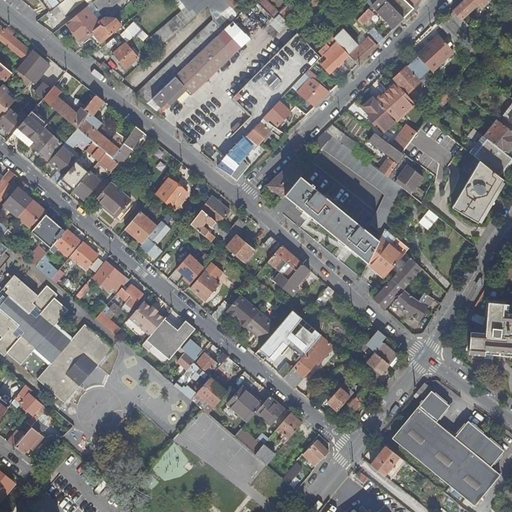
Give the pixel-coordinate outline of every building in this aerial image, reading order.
[(40,0),(50,12),(64,0),(40,0)] [(64,0),(50,12),(54,17),(61,11),(65,16),(85,0),(84,0),(64,0)] [(94,5),(101,14),(118,0),(94,0),(90,4),(92,7),(94,5)] [(217,16),(213,21),(180,52),(136,95),(147,103),(215,37),(238,15),(226,0),(174,0),(173,2),(181,11),(189,21),(208,5),(217,16)] [(244,0),(241,3),(238,0),(226,0),(238,15),(250,3),(247,0),(244,0)] [(265,0),(260,0),(258,2),(274,19),(279,14),(265,0)] [(389,24),(393,28),(404,18),(397,11),(393,7),(385,0),(376,0),(370,6),(386,21),(384,23),(387,26),(389,24)] [(385,0),(393,7),(397,11),(404,18),(414,9),(404,0),(385,0)] [(487,0),(465,0),(438,25),(456,43),(470,30),(461,20),(477,5),(481,9),(484,6),(482,5),(487,0)] [(92,7),(90,4),(86,7),(96,19),(101,14),(94,5),(92,7)] [(208,5),(213,21),(217,16),(208,5)] [(96,19),(86,7),(65,23),(80,42),(88,36),(93,32),(102,43),(120,28),(113,19),(104,18),(99,23),(96,19)] [(372,14),(367,9),(357,20),(361,25),(372,14)] [(158,47),(189,21),(181,11),(149,38),(158,47)] [(128,42),(141,29),(133,21),(120,34),(128,42)] [(0,26),(0,41),(23,60),(30,52),(12,36),(14,33),(7,28),(5,31),(0,26)] [(375,31),(371,35),(378,43),(382,39),(375,31)] [(88,36),(97,46),(102,43),(93,32),(88,36)] [(289,91),(292,88),(305,74),(307,72),(314,65),(315,65),(316,63),(321,57),(300,38),(297,33),(231,99),(257,125),(263,119),(283,97),(289,91)] [(438,36),(417,57),(431,71),(452,50),(438,36)] [(147,103),(157,111),(163,105),(167,108),(177,99),(182,104),(190,96),(183,89),(184,87),(192,94),(232,55),(215,37),(147,103)] [(352,59),(357,64),(377,46),(371,41),(352,59)] [(343,60),(351,70),(357,64),(352,59),(348,55),(336,42),(327,51),(332,56),(321,65),(329,74),(343,60)] [(138,58),(126,43),(114,54),(126,69),(138,58)] [(32,51),(24,61),(39,73),(42,75),(50,65),(32,51)] [(511,61),(504,56),(501,60),(511,69),(511,61)] [(477,64),(471,59),(466,65),(472,70),(477,64)] [(32,81),(39,73),(24,61),(23,60),(13,74),(15,76),(19,71),(32,81)] [(413,61),(393,80),(397,85),(406,95),(426,76),(413,61)] [(0,76),(0,77),(5,81),(12,73),(0,62),(0,76)] [(307,72),(320,83),(327,75),(314,65),(307,72)] [(320,83),(307,72),(305,74),(310,78),(323,89),(324,86),(320,83)] [(310,78),(305,74),(292,88),(315,106),(328,93),(323,89),(310,78)] [(463,85),(456,79),(452,85),(459,91),(463,85)] [(0,117),(8,108),(15,101),(6,93),(8,90),(3,85),(0,88),(0,117)] [(46,85),(38,95),(43,99),(51,89),(46,85)] [(392,125),(414,103),(406,95),(397,85),(394,88),(400,94),(382,117),(392,125)] [(61,91),(54,86),(51,89),(43,99),(58,112),(77,128),(88,112),(84,109),(84,110),(81,108),(76,114),(56,97),(61,91)] [(374,97),(366,105),(382,117),(400,94),(394,88),(386,96),(385,95),(378,101),(374,97)] [(289,91),(283,97),(296,107),(300,101),(289,91)] [(450,97),(446,93),(439,102),(442,105),(443,106),(450,97)] [(103,101),(95,94),(84,109),(88,112),(77,128),(87,136),(93,141),(99,147),(105,152),(113,158),(126,139),(116,132),(110,141),(101,134),(107,127),(93,116),(103,101)] [(278,127),(296,107),(283,97),(263,119),(268,122),(270,120),(278,127)] [(46,115),(51,119),(58,112),(43,99),(34,109),(38,113),(34,117),(17,137),(23,143),(46,115)] [(439,102),(437,105),(443,111),(445,107),(443,106),(442,105),(439,102)] [(163,105),(157,111),(160,115),(167,108),(163,105)] [(384,132),(392,125),(382,117),(366,105),(362,109),(372,119),(370,121),(375,126),(377,124),(384,132)] [(21,119),(8,108),(0,117),(0,129),(1,130),(3,128),(9,133),(21,119)] [(270,130),(273,133),(281,139),(286,135),(268,122),(263,119),(257,125),(241,141),(251,149),(247,154),(244,157),(246,160),(250,165),(242,174),(246,174),(269,152),(261,146),(258,143),(263,138),(264,140),(266,138),(265,136),(270,130)] [(506,154),(511,146),(511,131),(505,126),(498,120),(485,138),(506,154)] [(339,129),(332,124),(324,131),(332,137),(339,129)] [(406,124),(400,132),(411,140),(417,132),(406,124)] [(121,165),(123,162),(143,132),(135,126),(126,139),(113,158),(118,163),(121,165)] [(61,143),(44,128),(30,145),(47,159),(61,143)] [(87,136),(77,128),(49,162),(57,169),(58,167),(64,172),(73,162),(67,157),(70,155),(67,153),(82,137),(84,139),(87,136)] [(479,161),(499,176),(511,159),(511,158),(506,154),(485,138),(474,129),(468,137),(477,144),(470,153),(479,161)] [(258,143),(261,146),(273,133),(270,130),(265,136),(266,138),(264,140),(263,138),(258,143)] [(312,144),(321,151),(323,148),(332,137),(324,131),(312,144)] [(400,132),(390,145),(400,152),(411,140),(400,132)] [(371,226),(382,234),(403,190),(388,178),(367,162),(353,153),(332,137),(323,148),(380,191),(386,195),(371,226)] [(369,159),(367,162),(388,178),(391,174),(404,155),(400,152),(390,145),(382,139),(380,142),(382,144),(380,148),(392,157),(388,164),(384,161),(380,167),(369,159)] [(230,163),(235,159),(244,149),(247,154),(251,149),(241,141),(217,165),(229,175),(236,169),(232,165),(230,163)] [(93,154),(99,160),(102,157),(105,152),(99,147),(93,154)] [(205,149),(202,154),(212,162),(217,155),(209,149),(205,149)] [(99,161),(111,171),(118,163),(113,158),(105,152),(102,157),(99,160),(99,161)] [(403,190),(409,195),(411,192),(415,187),(422,177),(410,168),(414,163),(404,155),(391,174),(388,178),(403,190)] [(246,160),(231,176),(237,181),(242,174),(250,165),(246,160)] [(89,172),(76,161),(67,172),(64,175),(61,179),(74,190),(89,172)] [(478,223),(503,180),(499,176),(479,161),(452,208),(478,223)] [(135,171),(123,162),(121,165),(133,175),(135,171)] [(269,186),(284,197),(285,196),(295,183),(300,177),(302,174),(290,165),(269,186)] [(7,182),(14,174),(9,170),(2,178),(6,181),(0,187),(0,199),(2,197),(4,199),(6,197),(4,195),(12,186),(7,182)] [(58,170),(51,179),(57,184),(61,179),(64,175),(58,170)] [(101,181),(89,172),(74,190),(85,200),(101,181)] [(168,177),(155,195),(172,209),(173,210),(187,193),(179,186),(181,185),(171,177),(170,179),(168,177)] [(285,196),(368,264),(378,242),(313,188),(315,186),(312,184),(311,186),(300,177),(295,183),(285,196)] [(131,201),(110,182),(95,199),(117,218),(131,201)] [(31,198),(18,186),(2,205),(5,207),(9,203),(19,211),(31,198)] [(411,192),(409,195),(420,204),(425,194),(415,187),(411,192)] [(229,211),(211,196),(202,207),(220,222),(229,211)] [(18,218),(30,228),(42,214),(45,211),(33,200),(18,218)] [(51,223),(60,213),(50,205),(45,211),(42,214),(44,217),(45,218),(51,223)] [(212,226),(215,221),(201,209),(190,224),(210,241),(214,236),(202,226),(206,221),(212,226)] [(426,229),(436,216),(428,210),(419,223),(426,229)] [(157,226),(139,212),(125,229),(142,243),(157,226)] [(45,218),(44,217),(31,232),(50,248),(56,240),(65,231),(56,224),(54,225),(51,223),(45,218)] [(239,219),(228,232),(234,237),(236,234),(245,224),(239,219)] [(14,234),(8,229),(7,231),(2,236),(8,241),(14,234)] [(58,242),(56,240),(50,248),(44,255),(48,258),(58,248),(66,256),(79,240),(68,231),(58,242)] [(254,249),(236,234),(234,237),(226,246),(244,261),(254,249)] [(162,250),(148,238),(141,246),(155,258),(162,250)] [(368,264),(384,277),(391,269),(399,259),(401,256),(380,238),(378,242),(368,264)] [(98,255),(82,242),(70,256),(86,269),(98,255)] [(296,286),(310,269),(281,245),(267,262),(277,270),(275,273),(277,275),(274,280),(292,295),(298,288),(296,286)] [(38,255),(36,252),(30,259),(36,265),(42,258),(44,255),(41,252),(38,255)] [(182,278),(189,284),(204,267),(189,254),(176,268),(184,275),(182,278)] [(51,266),(42,258),(36,265),(51,278),(56,272),(51,268),(51,266)] [(402,288),(421,268),(410,258),(405,264),(399,259),(391,269),(396,274),(373,299),(384,309),(392,300),(393,301),(392,302),(403,311),(419,321),(433,298),(423,292),(418,301),(412,297),(402,288)] [(91,269),(96,272),(104,263),(99,259),(91,269)] [(113,287),(118,292),(122,288),(128,281),(106,262),(93,277),(110,291),(113,287)] [(209,274),(215,266),(211,263),(190,288),(205,300),(219,283),(214,278),(209,274)] [(209,274),(214,278),(220,270),(215,266),(209,274)] [(64,273),(59,269),(56,272),(51,278),(56,283),(64,273)] [(86,356),(97,365),(112,348),(84,324),(72,337),(56,322),(68,309),(54,297),(57,294),(46,285),(38,294),(14,274),(2,288),(9,294),(6,297),(3,294),(0,297),(0,334),(2,336),(0,337),(0,352),(3,355),(6,352),(20,363),(32,350),(48,364),(37,378),(64,402),(79,385),(69,376),(72,373),(75,376),(87,362),(84,359),(86,356)] [(92,282),(89,280),(73,298),(76,301),(92,282)] [(126,303),(132,308),(143,294),(131,284),(125,290),(122,288),(118,292),(117,294),(126,302),(126,303)] [(321,307),(334,290),(328,285),(314,301),(321,307)] [(9,294),(2,288),(0,289),(0,297),(3,294),(6,297),(9,294)] [(227,310),(265,343),(278,327),(259,311),(258,312),(239,296),(227,310)] [(101,300),(90,313),(96,318),(101,312),(107,305),(101,300)] [(151,307),(150,307),(143,301),(130,317),(151,335),(153,333),(164,319),(155,311),(153,313),(149,309),(151,307)] [(128,312),(132,308),(126,303),(125,303),(122,307),(128,312)] [(511,314),(503,314),(503,304),(488,303),(486,333),(471,332),(469,354),(485,356),(485,350),(500,352),(500,348),(507,349),(507,352),(506,363),(511,366),(511,365),(511,314)] [(221,305),(212,316),(218,321),(227,310),(221,305)] [(306,305),(298,315),(300,317),(309,307),(306,305)] [(115,314),(110,309),(105,316),(101,312),(96,318),(115,334),(120,329),(110,320),(115,314)] [(299,322),(302,318),(300,317),(298,315),(292,310),(278,327),(265,343),(260,349),(269,356),(290,331),(309,347),(320,334),(315,329),(312,333),(309,331),(310,329),(308,328),(307,329),(299,322)] [(163,341),(153,333),(151,335),(143,344),(150,350),(153,346),(158,350),(152,356),(162,365),(174,351),(170,347),(174,342),(168,336),(163,341)] [(366,345),(370,340),(372,336),(368,333),(361,340),(362,342),(366,345)] [(318,364),(334,345),(320,334),(309,347),(284,377),(295,387),(316,362),(318,364)] [(193,362),(203,351),(190,339),(180,351),(184,354),(178,361),(187,369),(189,367),(193,362)] [(370,340),(366,345),(388,363),(391,366),(399,357),(382,342),(379,347),(370,340)] [(374,380),(388,363),(366,345),(362,342),(359,346),(366,352),(370,352),(372,355),(361,369),(373,379),(374,380)] [(288,347),(271,367),(278,372),(295,352),(288,347)] [(207,375),(217,362),(205,352),(195,364),(193,362),(189,367),(187,369),(174,385),(191,399),(196,393),(187,386),(185,388),(184,386),(192,376),(196,380),(200,375),(204,378),(207,375)] [(217,362),(220,365),(228,356),(223,352),(217,360),(217,362)] [(79,385),(97,365),(86,356),(84,359),(87,362),(75,376),(72,373),(69,376),(79,385)] [(236,370),(240,367),(228,356),(220,365),(211,376),(223,386),(232,376),(222,368),(227,363),(236,370)] [(352,373),(358,366),(349,358),(343,366),(352,373)] [(217,362),(207,375),(210,377),(211,376),(220,365),(217,362)] [(88,375),(79,387),(86,391),(94,380),(88,375)] [(210,377),(207,375),(204,378),(200,375),(196,380),(192,376),(184,386),(185,388),(187,386),(196,393),(210,377)] [(227,392),(210,377),(196,393),(191,399),(201,408),(208,414),(227,392)] [(348,417),(380,384),(374,380),(373,379),(343,409),(342,408),(340,410),(348,417)] [(432,389),(425,384),(417,393),(424,398),(432,389)] [(15,399),(20,403),(25,408),(28,411),(33,415),(35,413),(38,416),(32,419),(28,424),(32,427),(46,409),(34,398),(37,395),(25,385),(15,399)] [(228,404),(247,422),(248,420),(255,413),(261,405),(242,388),(228,404)] [(344,392),(340,388),(328,401),(338,410),(350,396),(353,392),(348,388),(344,392)] [(398,432),(447,471),(482,499),(501,475),(492,467),(505,451),(469,421),(456,438),(437,423),(451,407),(432,391),(398,432)] [(0,418),(11,405),(0,398),(1,396),(0,395),(0,418)] [(284,408),(270,396),(261,405),(255,413),(269,425),(284,408)] [(302,423),(290,413),(277,428),(289,439),(302,423)] [(249,437),(251,434),(257,428),(248,420),(247,422),(234,437),(255,455),(264,445),(256,438),(254,441),(249,437)] [(307,428),(302,423),(289,439),(287,441),(293,446),(307,428)] [(32,427),(41,434),(43,431),(34,424),(32,427)] [(30,448),(36,441),(41,434),(32,427),(16,446),(24,454),(30,448)] [(18,430),(8,442),(14,447),(24,435),(18,430)] [(476,507),(482,499),(447,471),(398,432),(393,438),(476,507)] [(314,466),(329,452),(317,440),(303,454),(314,466)] [(275,455),(264,445),(255,455),(267,465),(275,455)] [(385,476),(400,457),(386,446),(371,465),(385,476)] [(285,482),(293,485),(301,467),(292,464),(285,482)] [(15,483),(0,471),(0,501),(15,483)] [(359,472),(355,477),(362,483),(366,477),(359,472)]
